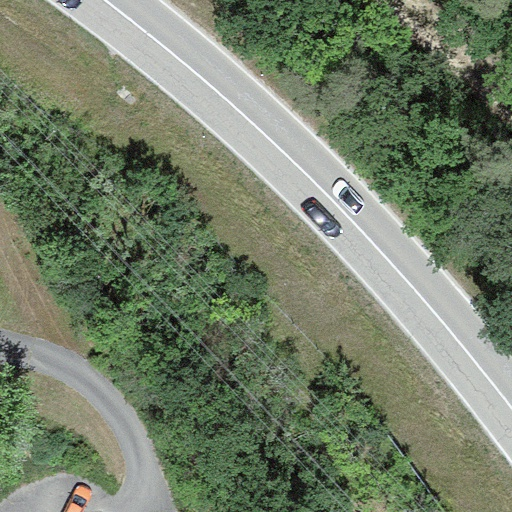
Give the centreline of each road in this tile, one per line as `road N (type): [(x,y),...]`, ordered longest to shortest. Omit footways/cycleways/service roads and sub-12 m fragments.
road 1 (secondary): [(511,408),(377,245),(260,131),(104,0)]
road 2 (track): [(511,105),(397,0)]
